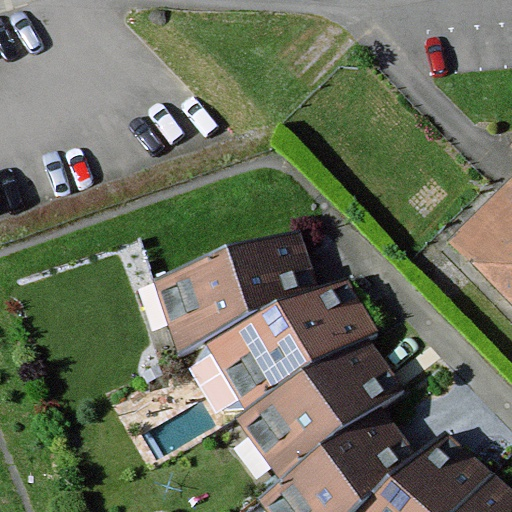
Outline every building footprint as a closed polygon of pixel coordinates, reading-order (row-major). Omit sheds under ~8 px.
[(511,135),(421,229),(511,316),(511,135)] [(316,281),(294,222),(151,278),(176,342),(201,340),(316,281)] [(316,281),(201,340),(237,411),(378,324),(345,266),(316,281)] [(424,386),(378,324),(237,411),(225,419),(277,500),(424,386)] [(375,511),(462,431),(424,386),(277,500),(275,501),(283,511),(375,511)] [(456,511),(500,471),(462,431),(375,511),(456,511)] [(511,511),(511,478),(500,471),(456,511),(511,511)]
